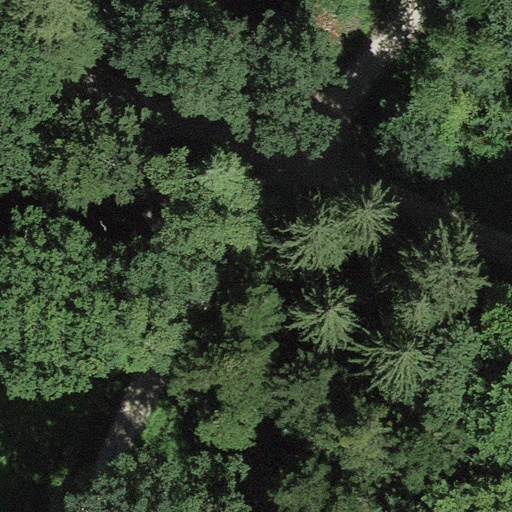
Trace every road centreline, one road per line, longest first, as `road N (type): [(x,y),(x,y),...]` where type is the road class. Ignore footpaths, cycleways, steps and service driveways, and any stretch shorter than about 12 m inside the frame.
road 1 (track): [(511,241),(287,148),(0,55)]
road 2 (track): [(47,76),(175,291),(56,511)]
road 3 (track): [(408,0),(175,291)]
